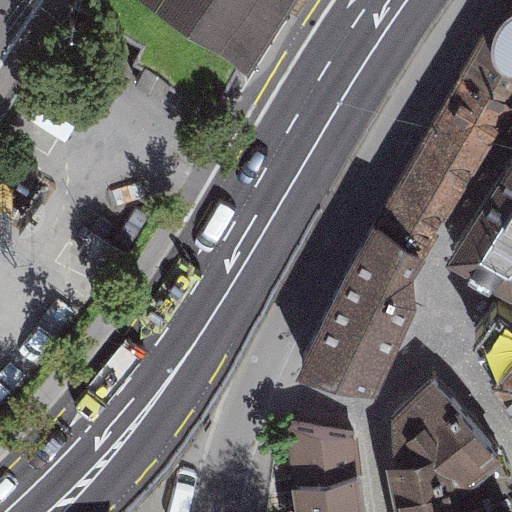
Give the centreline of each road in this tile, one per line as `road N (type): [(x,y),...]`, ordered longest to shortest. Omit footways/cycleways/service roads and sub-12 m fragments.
road 1 (primary): [(88,479),(203,332),(409,0)]
road 2 (secondary): [(254,386),(280,325),(486,0)]
road 3 (residential): [(511,134),(422,290),(430,331)]
road 4 (residential): [(511,463),(430,331)]
road 5 (secondary): [(222,511),(254,386)]
